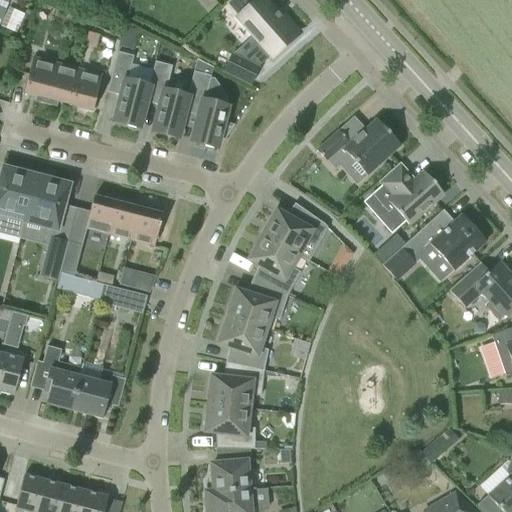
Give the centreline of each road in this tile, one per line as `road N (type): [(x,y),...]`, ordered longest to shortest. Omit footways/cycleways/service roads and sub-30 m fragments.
road 1 (residential): [(152,465),(160,365),(226,194)]
road 2 (residential): [(226,194),(210,182),(2,127)]
road 3 (residential): [(226,194),(275,131),(375,38)]
road 4 (tertiary): [(511,188),(375,38)]
road 5 (residential): [(152,465),(0,428)]
